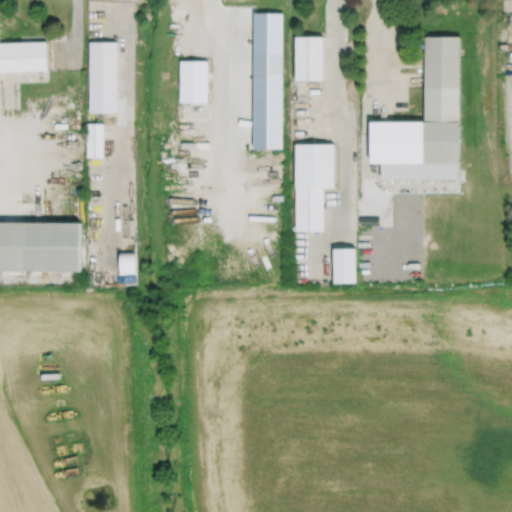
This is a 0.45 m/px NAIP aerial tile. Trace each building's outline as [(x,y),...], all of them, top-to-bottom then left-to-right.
[(295,35),(295,81),(322,81),(322,35),(295,35)] [(370,121),(370,164),(381,164),(381,179),(459,179),(459,35),(424,35),(424,121),(370,121)] [(0,94),(1,94),(0,73),(48,71),(47,40),(0,41),(0,94)] [(88,111),(117,112),(118,41),(89,40),(88,111)] [(179,101),(207,102),(207,63),(180,63),(179,101)] [(86,122),(103,122),(103,158),(85,158),(86,122)] [(295,142),(295,232),(324,232),(323,189),(334,189),(334,142),(295,142)] [(0,221),(0,271),(81,271),(81,221),(0,221)] [(333,247),(333,284),(350,284),(350,282),(355,281),(355,247),(333,247)] [(119,253),(120,274),(136,273),(135,253),(119,253)]
